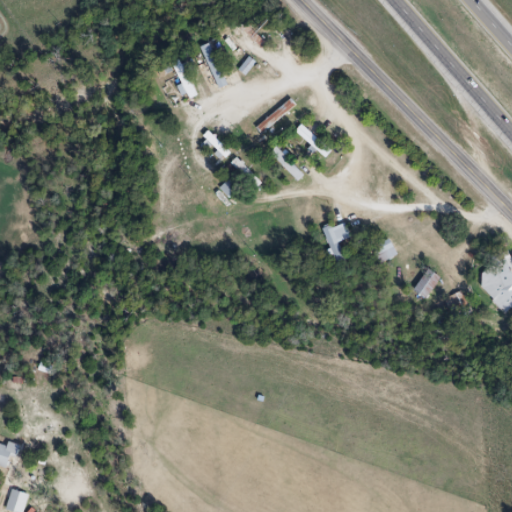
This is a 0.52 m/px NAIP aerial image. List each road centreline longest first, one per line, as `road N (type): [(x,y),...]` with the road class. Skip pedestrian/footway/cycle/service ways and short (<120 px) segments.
road 1 (tertiary): [(511,213),(300,0)]
road 2 (motorway): [(391,0),(511,139)]
